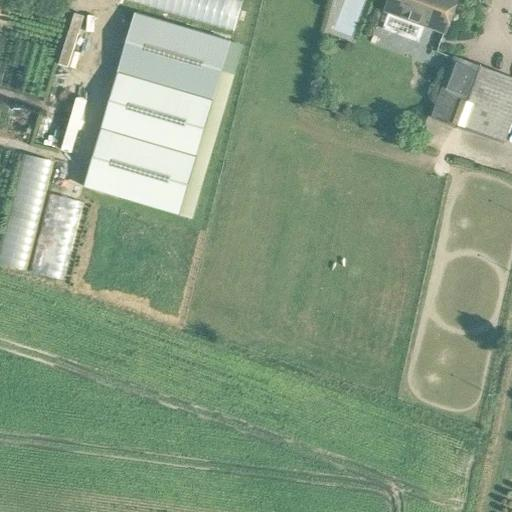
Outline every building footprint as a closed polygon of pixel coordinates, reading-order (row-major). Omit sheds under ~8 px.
[(128,0),(233,30),(241,0),(128,0)] [(444,34),(456,0),(389,0),(385,12),(444,34)] [(231,41),(135,13),(84,186),(180,214),(231,41)] [(71,14),(58,63),(68,65),(80,17),(71,14)] [(511,120),(511,78),(454,57),(431,120),(503,146),(511,120)] [(73,95),(59,149),(70,152),(84,98),(73,95)] [(0,266),(67,280),(83,200),(46,193),(53,159),(21,153),(0,257),(0,266)]
